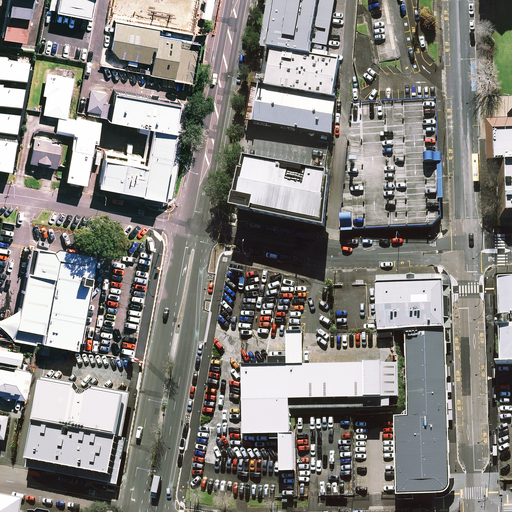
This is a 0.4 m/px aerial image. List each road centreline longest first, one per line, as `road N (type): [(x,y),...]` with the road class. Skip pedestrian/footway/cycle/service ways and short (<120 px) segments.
road 1 (secondary): [(204,230),(155,511)]
road 2 (secondary): [(134,504),(184,225)]
road 3 (unclassified): [(204,230),(336,254),(466,251)]
road 4 (tertiary): [(475,511),(466,251)]
road 5 (tertiary): [(458,0),(466,251)]
road 6 (secondary): [(243,0),(204,230)]
road 7 (secondary): [(184,225),(229,0)]
road 8 (residential): [(0,194),(184,225)]
road 9 (residential): [(134,504),(0,480)]
